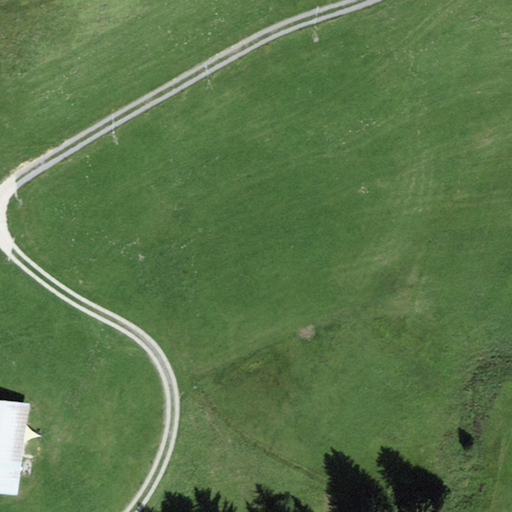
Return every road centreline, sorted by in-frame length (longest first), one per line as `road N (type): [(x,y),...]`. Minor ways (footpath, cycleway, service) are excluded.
road 1 (track): [(0,208),(12,184),(54,157),(278,33),(376,0)]
road 2 (track): [(134,511),(155,484),(173,423),(170,381),(155,353),(125,328),(58,291),(4,244),(0,220)]
